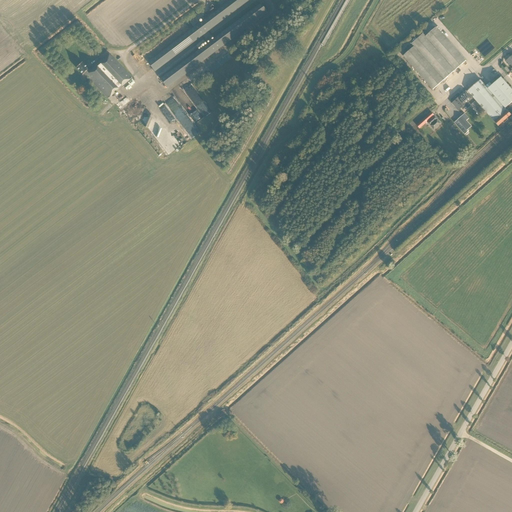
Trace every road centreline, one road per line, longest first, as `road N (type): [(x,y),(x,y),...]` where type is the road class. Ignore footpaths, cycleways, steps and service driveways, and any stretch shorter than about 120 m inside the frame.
road 1 (track): [(243,203),(295,132),(313,82),(352,45),(378,0)]
road 2 (tertiary): [(415,511),(511,342)]
